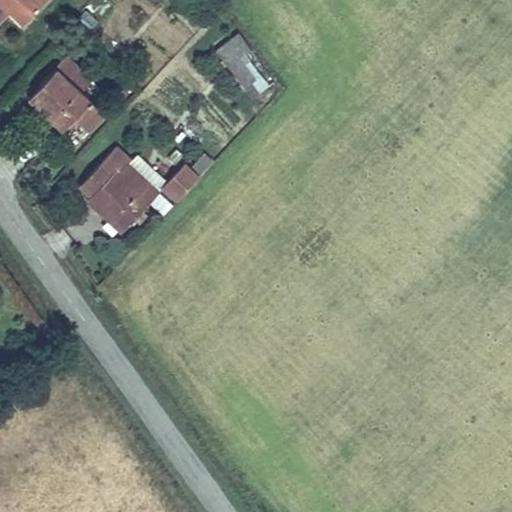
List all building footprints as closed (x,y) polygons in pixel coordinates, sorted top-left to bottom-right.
[(29,0),(0,0),(0,17),(15,33),(29,18),(21,11),(29,0)] [(230,43),(215,56),(239,86),(250,79),(237,61),(242,57),(230,43)] [(63,72),(28,115),(63,142),(72,130),(89,141),(102,124),(78,104),(88,93),(63,72)] [(100,162),(103,165),(82,194),(90,201),(88,205),(125,235),(151,204),(117,178),(126,167),(131,160),(114,147),(100,162)] [(181,199),(201,175),(184,162),(164,186),(181,199)] [(159,192),(126,167),(117,178),(151,204),(159,192)]
